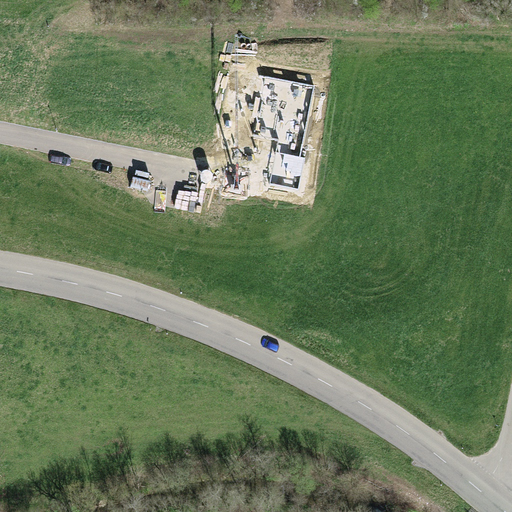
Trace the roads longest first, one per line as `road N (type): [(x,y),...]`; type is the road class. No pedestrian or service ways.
road 1 (secondary): [(505,511),(384,414),(198,323),(0,269)]
road 2 (residential): [(209,174),(0,131)]
